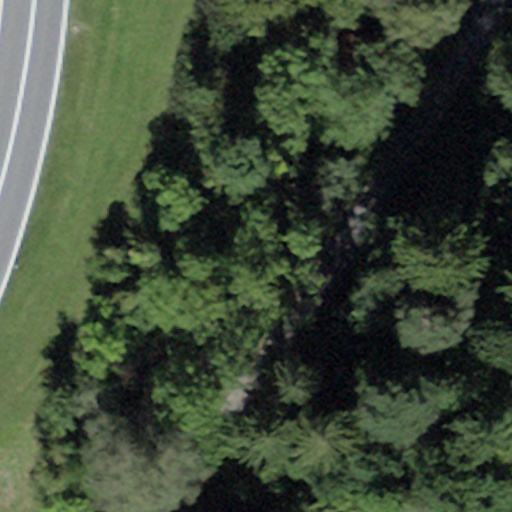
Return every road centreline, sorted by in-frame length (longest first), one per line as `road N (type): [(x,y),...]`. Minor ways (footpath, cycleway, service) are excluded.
road 1 (track): [(467,0),(305,372),(200,511)]
road 2 (primary): [(34,0),(0,196)]
